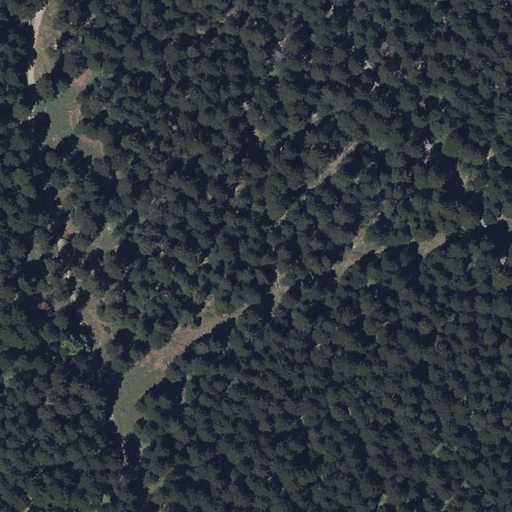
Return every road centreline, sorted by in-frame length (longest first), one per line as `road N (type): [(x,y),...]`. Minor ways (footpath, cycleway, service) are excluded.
road 1 (track): [(175,511),(99,327),(62,157),(46,28),(50,0)]
road 2 (track): [(511,241),(339,0)]
